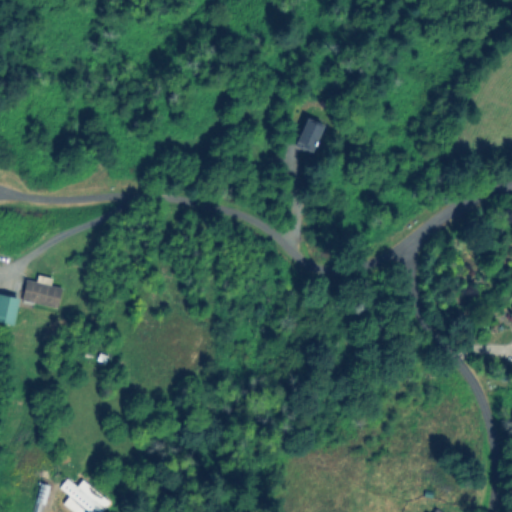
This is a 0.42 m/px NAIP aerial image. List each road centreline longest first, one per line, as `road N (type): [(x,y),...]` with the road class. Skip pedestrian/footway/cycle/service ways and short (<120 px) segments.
road 1 (residential): [(0,187),(56,198),(139,192),(228,209),(310,265),(342,266),(403,249)]
road 2 (residential): [(403,249),(454,206),(511,185)]
